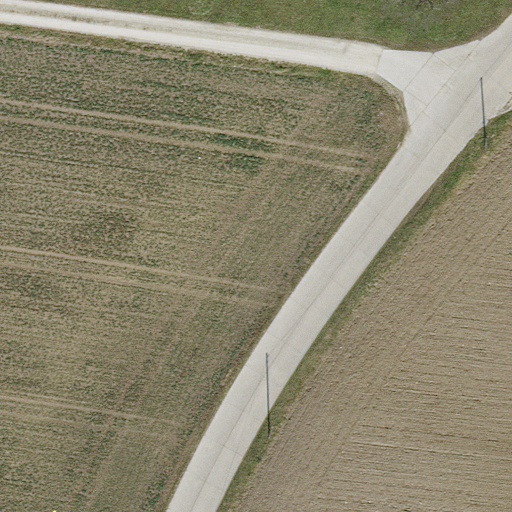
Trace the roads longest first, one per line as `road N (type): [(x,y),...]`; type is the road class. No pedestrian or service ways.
road 1 (unclassified): [(190,511),(375,224),(511,59)]
road 2 (track): [(0,2),(511,73)]
